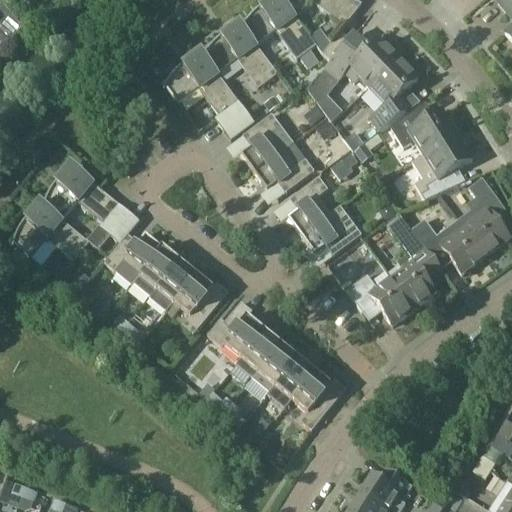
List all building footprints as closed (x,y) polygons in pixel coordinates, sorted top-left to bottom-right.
[(314,8),(343,31),(362,8),(346,0),(282,0),(297,20),(314,8)] [(511,0),(504,0),(497,6),(511,22),(511,26),(511,30),(505,37),(511,45),(511,0)] [(248,22),(243,29),(257,49),(276,36),(297,64),(300,62),(310,54),(316,50),(282,1),(261,14),(260,11),(253,17),(250,19),(248,22)] [(2,17),(0,15),(0,42),(2,45),(18,30),(5,14),(2,17)] [(210,50),(203,59),(218,79),(237,65),(258,93),(277,78),(257,49),(243,29),(224,44),(221,40),(217,43),(214,46),(210,50)] [(339,36),(322,57),(331,65),(342,52),(349,44),(339,36)] [(331,65),(307,96),(318,111),(327,100),(344,77),(354,87),(358,83),(368,92),(398,63),(396,60),(396,57),(390,51),(386,51),(379,43),(368,53),(357,64),(342,52),(331,65)] [(310,54),(300,62),(308,73),(318,66),(310,54)] [(246,117),(203,59),(185,72),(183,70),(184,69),(183,68),(179,71),(175,75),(171,79),(168,83),(166,88),(163,92),(164,93),(165,90),(178,108),(199,93),(218,121),(215,123),(223,134),(246,117)] [(398,63),(368,92),(386,111),(369,124),(379,137),(419,107),(406,94),(417,83),(398,63)] [(416,149),(423,160),(457,139),(454,135),(456,131),(452,124),(448,124),(442,115),(432,121),(424,108),(391,133),(403,152),(411,148),(413,151),(416,149)] [(311,128),(322,119),(316,110),(304,120),(311,128)] [(250,123),(246,117),(223,134),(230,144),(253,127),(250,123)] [(254,176),(283,155),(270,138),(280,130),(271,118),(242,140),(250,151),(240,158),(254,176)] [(323,144),(334,135),(326,125),(315,134),(323,144)] [(423,160),(412,166),(423,184),(415,189),(424,205),(465,186),(457,174),(472,164),(457,139),(423,160)] [(359,166),(372,160),(364,145),(351,152),(359,166)] [(283,155),(254,176),(267,194),(277,187),(285,197),(314,175),(305,164),(295,171),(283,155)] [(348,176),(355,166),(346,159),(339,170),(348,176)] [(404,192),(420,182),(410,166),(394,175),(404,192)] [(111,240),(129,218),(73,172),(59,189),(56,187),(56,186),(52,190),(49,195),(47,199),(45,204),(44,210),(43,209),(42,210),(88,248),(89,247),(62,225),(77,207),(103,228),(100,232),(111,240)] [(301,240),(330,218),(317,201),(327,194),(319,182),(289,204),(297,215),(287,222),(301,240)] [(458,224),(486,261),(510,244),(490,217),(501,209),(482,183),(468,193),(476,203),(466,210),(470,215),(458,224)] [(395,218),(387,207),(377,214),(385,225),(395,218)] [(74,266),(88,248),(42,210),(28,227),(26,224),(25,223),(22,227),(19,232),(17,236),(14,241),(13,246),(12,251),(13,252),(14,249),(40,270),(55,251),(74,266)] [(330,218),(301,240),(314,258),(324,250),(332,261),(361,239),(340,211),(330,218)] [(120,248),(127,239),(139,226),(129,218),(111,240),(120,248)] [(435,267),(411,235),(400,221),(387,231),(407,258),(395,266),(401,274),(391,282),(415,314),(436,298),(421,278),(435,267)] [(486,261),(458,224),(436,240),(425,224),(411,235),(435,267),(440,273),(451,265),(461,279),(486,261)] [(132,289),(162,252),(145,238),(137,247),(127,239),(120,248),(104,268),(115,277),(131,290),(132,289)] [(149,302),(179,266),(162,252),(132,289),(149,302)] [(166,316),(173,307),(196,279),(179,266),(149,302),(166,316)] [(196,279),(173,307),(189,321),(182,330),(193,339),(228,296),(217,287),(212,292),(196,279)] [(415,314),(391,282),(377,293),(367,280),(346,295),(368,324),(381,315),(392,331),(415,314)] [(70,285),(63,295),(74,304),(82,294),(79,292),(69,284),(70,285)] [(88,315),(99,302),(85,290),(74,304),(88,315)] [(330,321),(342,310),(335,302),(322,313),(330,321)] [(241,363),(264,335),(248,321),(252,316),(241,306),(224,327),(219,324),(207,339),(221,351),(223,348),(241,363)] [(122,336),(128,328),(120,319),(114,327),(122,336)] [(132,343),(139,335),(129,327),(123,335),(132,343)] [(252,383),(280,348),(264,335),(241,363),(235,370),(252,383)] [(268,397),(297,362),(280,348),(252,383),(268,397)] [(283,413),(291,404),(314,376),(297,362),(268,397),(266,400),(283,413)] [(314,376),(291,404),(307,417),(300,426),(311,436),(318,427),(326,417),(334,407),(346,394),(335,384),(330,389),(314,376)] [(215,413),(222,405),(212,397),(206,405),(215,413)] [(239,433),(246,424),(236,417),(229,425),(239,433)] [(500,431),(511,438),(511,437),(511,428),(505,424),(500,431)] [(507,446),(511,438),(500,431),(496,438),(507,446)] [(251,437),(245,444),(252,448),(257,442),(251,437)] [(477,467),(489,475),(494,468),(481,460),(477,467)] [(485,482),(489,475),(477,467),(473,475),(485,482)] [(359,499),(379,511),(401,511),(405,508),(401,505),(410,490),(396,481),(389,491),(371,480),(359,499)] [(511,511),(511,489),(506,486),(497,500),(500,502),(493,511),(511,511)] [(22,502),(25,492),(13,488),(9,497),(22,502)] [(25,492),(22,502),(33,507),(37,497),(25,492)] [(379,511),(359,499),(350,511),(379,511)] [(49,511),(63,511),(65,508),(53,503),(49,511)]
